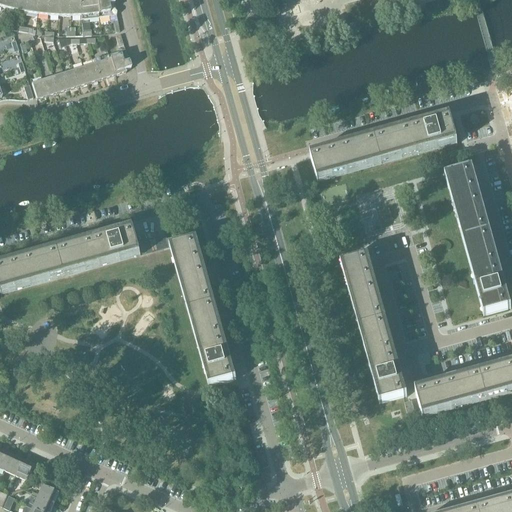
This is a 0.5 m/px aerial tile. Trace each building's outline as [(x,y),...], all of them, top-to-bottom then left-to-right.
[(7,0),(5,9),(16,12),(17,0),(7,0)] [(17,0),(16,12),(26,14),(28,0),(17,0)] [(28,0),(26,14),(37,16),(38,0),(28,0)] [(38,0),(37,16),(48,17),(49,0),(38,0)] [(49,0),(48,17),(59,17),(59,0),(49,0)] [(59,0),(59,17),(70,17),(69,0),(59,0)] [(69,0),(70,17),(81,17),(79,0),(69,0)] [(79,0),(81,17),(81,21),(93,20),(99,19),(96,0),(79,0)] [(96,0),(99,19),(110,17),(116,16),(112,0),(96,0)] [(90,24),(81,25),(81,33),(90,32),(90,24)] [(26,47),(30,45),(32,50),(42,46),(40,40),(32,38),(24,43),(26,47)] [(53,44),(46,46),(48,54),(55,51),(53,44)] [(125,52),(119,53),(124,72),(130,70),(125,52)] [(119,53),(108,57),(115,78),(125,74),(124,72),(119,53)] [(92,62),(93,66),(98,83),(115,78),(108,57),(92,62)] [(93,66),(83,69),(88,86),(98,83),(93,66)] [(83,69),(72,72),(78,89),(88,86),(83,69)] [(72,72),(62,75),(67,92),(78,89),(72,72)] [(62,75),(52,78),(57,95),(67,92),(62,75)] [(52,78),(42,82),(47,99),(57,95),(52,78)] [(47,99),(42,82),(31,85),(36,102),(47,99)] [(23,89),(27,102),(33,100),(29,87),(23,89)] [(426,127),(311,160),(317,181),(456,142),(450,121),(436,125),(435,122),(435,121),(425,124),(425,125),(425,124),(426,127)] [(501,287),(469,171),(447,177),(486,317),(508,311),(504,296),(507,296),(508,296),(505,285),(504,286),(501,287)] [(110,240),(0,270),(0,293),(0,294),(140,255),(137,246),(134,233),(119,237),(118,234),(119,234),(119,233),(108,236),(108,237),(109,237),(110,240)] [(173,249),(185,245),(183,236),(167,241),(169,250),(170,250),(173,249)] [(160,240),(163,251),(164,251),(169,250),(167,241),(166,238),(160,240)] [(155,241),(158,253),(164,251),(163,251),(160,240),(155,241)] [(149,243),(152,254),(158,253),(155,241),(149,243)] [(149,243),(143,244),(147,256),(152,254),(149,243)] [(173,249),(212,389),(233,383),(229,368),(232,367),(232,368),(233,367),(230,357),(229,357),(229,358),(227,358),(194,243),(185,245),(173,249)] [(137,246),(140,255),(141,258),(147,256),(143,244),(137,246)] [(397,375),(365,259),(343,265),(382,405),(404,399),(400,384),(403,383),(403,384),(400,373),(400,374),(397,375)] [(511,368),(415,395),(421,417),(511,391),(511,368)] [(412,403),(404,405),(407,416),(415,414),(412,403)] [(0,470),(5,473),(12,457),(1,452),(0,454),(0,470)] [(16,478),(23,462),(12,457),(5,473),(16,478)] [(16,478),(27,483),(34,467),(23,462),(16,478)] [(32,472),(29,479),(35,481),(37,478),(38,475),(37,475),(32,472)] [(43,489),(40,496),(38,498),(54,505),(59,494),(44,487),(45,486),(38,483),(36,486),(43,489)] [(38,500),(34,507),(33,509),(39,511),(51,511),(54,505),(38,498),(40,496),(33,493),(31,497),(38,500)] [(511,511),(511,502),(476,511),(511,511)]
